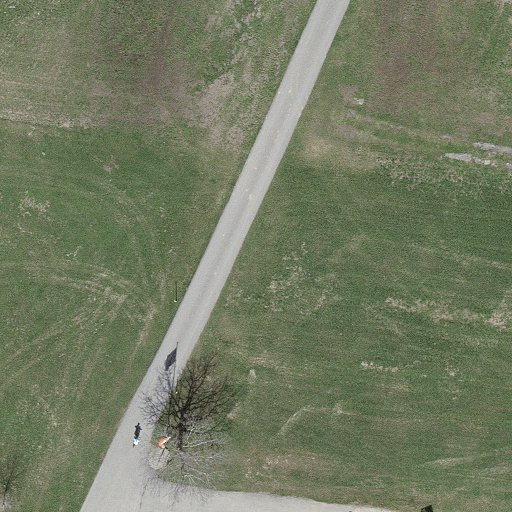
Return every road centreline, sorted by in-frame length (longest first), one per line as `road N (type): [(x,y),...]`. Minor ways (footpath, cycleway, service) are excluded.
road 1 (track): [(99,511),(330,0)]
road 2 (track): [(107,490),(259,511)]
